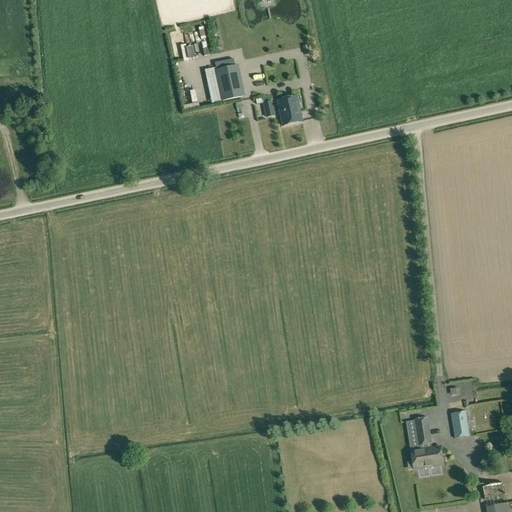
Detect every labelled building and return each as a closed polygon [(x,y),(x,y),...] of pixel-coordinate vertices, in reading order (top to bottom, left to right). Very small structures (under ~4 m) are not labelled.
[(244,97),(237,66),(216,71),(222,101),(244,97)] [(297,97),(277,101),(283,127),(302,123),(297,97)] [(274,116),(272,102),(263,104),(266,118),(274,116)] [(451,415),(455,439),(469,436),(465,412),(451,415)] [(411,451),(414,470),(443,466),(440,447),(431,448),(430,444),(431,444),(427,418),(414,421),(418,446),(419,446),(420,450),(411,451)]
